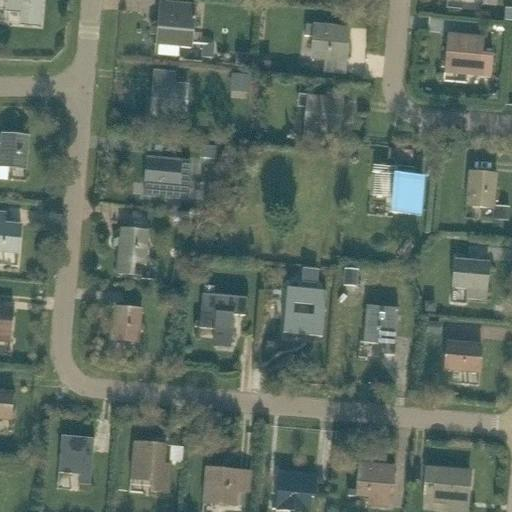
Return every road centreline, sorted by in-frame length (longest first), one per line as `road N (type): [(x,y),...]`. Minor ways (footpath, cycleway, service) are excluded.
road 1 (residential): [(511,437),(88,403),(64,389),(59,358),(78,100)]
road 2 (residential): [(397,0),(391,93),(407,114),(511,131)]
